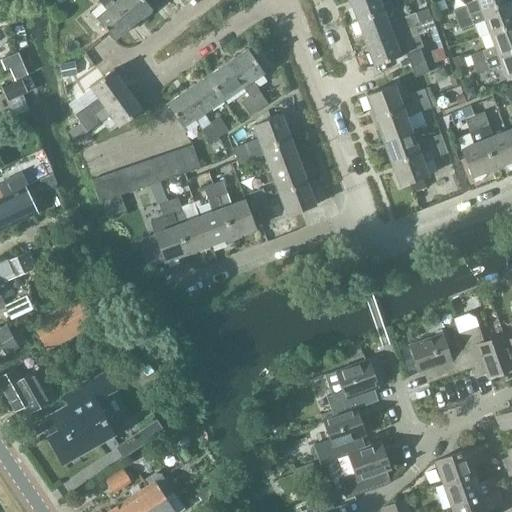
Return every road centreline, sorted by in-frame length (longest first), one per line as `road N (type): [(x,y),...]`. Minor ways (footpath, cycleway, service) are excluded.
road 1 (residential): [(365,213),(290,0)]
road 2 (residential): [(177,280),(365,213)]
road 3 (residential): [(150,89),(277,0)]
road 4 (residential): [(375,244),(511,192)]
road 5 (residential): [(413,427),(428,472),(360,504),(360,511)]
